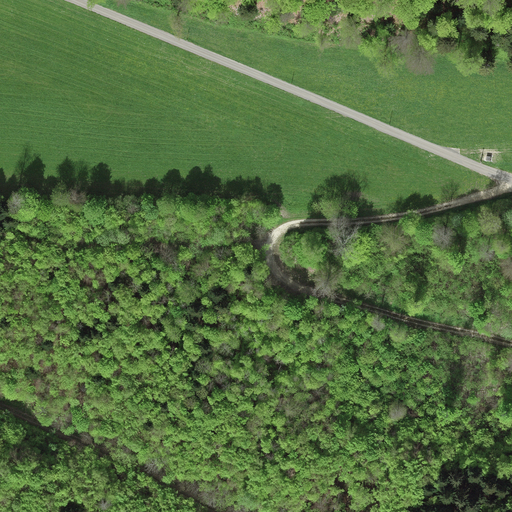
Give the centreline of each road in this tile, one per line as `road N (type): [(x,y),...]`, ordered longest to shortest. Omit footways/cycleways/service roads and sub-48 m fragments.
road 1 (track): [(511,188),(426,212),(283,226),(271,238),(270,255),(277,272),(298,286),(511,344)]
road 2 (unclassified): [(79,0),(511,179)]
road 3 (track): [(229,511),(0,403)]
